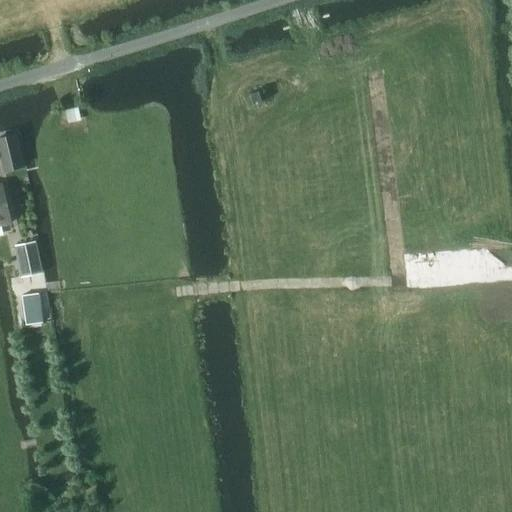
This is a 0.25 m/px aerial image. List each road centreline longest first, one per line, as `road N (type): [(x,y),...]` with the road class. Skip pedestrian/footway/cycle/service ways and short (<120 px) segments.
road 1 (track): [(511,278),(180,293)]
road 2 (residential): [(0,84),(283,0)]
